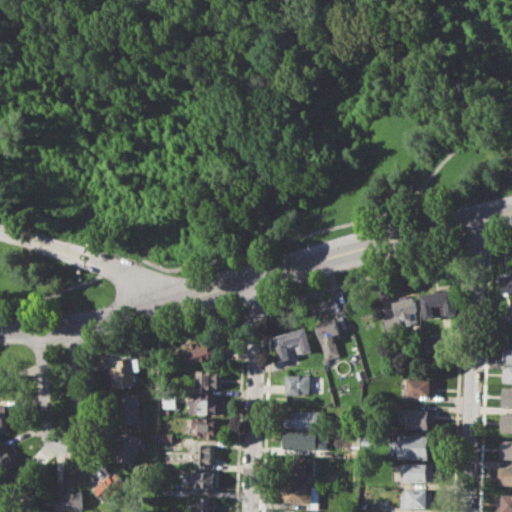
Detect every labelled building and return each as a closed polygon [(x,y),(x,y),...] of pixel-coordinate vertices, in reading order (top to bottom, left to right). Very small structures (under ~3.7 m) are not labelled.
[(499,275),(511,272),(511,291),(503,293),(499,275)] [(426,317),(421,293),(454,287),(459,312),(448,314),(446,302),(435,304),(437,315),(426,317)] [(384,317),(398,313),(395,302),(416,296),(421,311),(416,312),(419,322),(407,325),(405,318),(400,319),(403,329),(388,333),(384,317)] [(317,323),(339,317),(343,331),(339,332),(340,336),(336,337),(341,354),(330,357),(331,362),(324,364),(323,357),(326,356),(317,323)] [(282,358),(275,335),(308,326),(315,350),(305,353),(301,341),(288,345),(291,355),(282,358)] [(425,336),(443,332),(446,347),(428,350),(425,336)] [(190,343),(211,337),(217,358),(192,365),(188,352),(192,351),(190,343)] [(120,359),(140,356),(142,369),(134,370),(136,384),(113,387),(110,367),(121,365),(120,359)] [(504,366),(511,366),(511,383),(503,383),(504,366)] [(196,369),(222,370),(221,389),(199,388),(200,375),(196,375),(196,369)] [(286,374),(312,375),(311,394),(285,393),(286,374)] [(409,377),(438,378),(437,395),(408,394),(409,377)] [(503,386),(511,386),(511,404),(502,404),(503,386)] [(189,398),(197,398),(197,393),(216,393),(216,402),(222,403),(221,414),(189,413),(189,398)] [(123,396),(137,394),(140,422),(122,424),(119,403),(124,402),(123,396)] [(163,395),(176,395),(176,408),(163,408),(163,395)] [(287,409),(324,411),(323,428),(287,427),(287,409)] [(402,409),(436,410),(435,429),(407,428),(407,422),(396,422),(396,413),(402,413),(402,409)] [(503,413),(511,413),(511,430),(502,430),(503,413)] [(195,417),(220,418),(219,439),(207,439),(207,434),(192,434),(192,424),(195,424),(195,417)] [(282,430),(328,431),(328,449),(282,448),(282,430)] [(117,457),(123,439),(126,439),(128,433),(141,438),(133,462),(117,457)] [(160,433),(172,434),(172,448),(159,448),(160,433)] [(399,433),(435,435),(434,451),(430,451),(430,459),(398,458),(399,451),(393,450),(394,440),(399,440),(399,433)] [(501,439),(511,439),(511,457),(500,457),(501,439)] [(0,468),(0,441),(3,440),(15,463),(1,470),(0,468)] [(192,444),(214,443),(215,462),(197,462),(197,452),(192,452),(192,444)] [(286,455),(310,456),(310,461),(316,461),(315,476),(285,475),(286,455)] [(407,462),(434,462),(434,482),(401,481),(402,466),(407,466),(407,462)] [(500,465),(511,465),(511,483),(499,483),(500,465)] [(185,471),(217,471),(217,491),(205,491),(205,486),(194,486),(194,481),(184,481),(185,471)] [(94,486),(108,473),(111,476),(116,472),(124,481),(106,499),(94,486)] [(324,472),(336,473),(336,482),(324,482),(324,472)] [(7,484),(21,473),(39,494),(25,505),(7,484)] [(283,482),(313,483),(312,502),(282,501),(283,482)] [(55,495),(62,495),(62,489),(82,488),(84,508),(56,510),(55,495)] [(407,488),(435,489),(435,507),(401,506),(401,493),(407,493),(407,488)] [(499,494),(511,494),(511,511),(498,511),(499,494)] [(190,497),(216,498),(216,511),(193,511),(194,507),(189,507),(190,497)]
